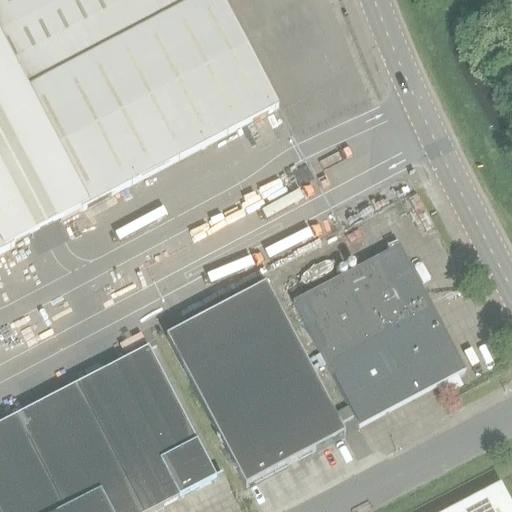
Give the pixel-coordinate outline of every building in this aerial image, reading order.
[(0,0),(0,61),(80,214),(278,110),(219,0),(0,0)] [(0,256),(80,214),(0,61),(0,256)] [(358,430),(464,373),(399,250),(293,306),(348,410),(334,417),(340,428),(353,420),(358,430)] [(334,417),(266,289),(166,341),(245,490),(345,438),(340,428),(334,417)] [(148,351),(0,427),(0,511),(157,511),(216,482),(148,351)] [(457,511),(511,511),(511,509),(501,489),(457,511)]
